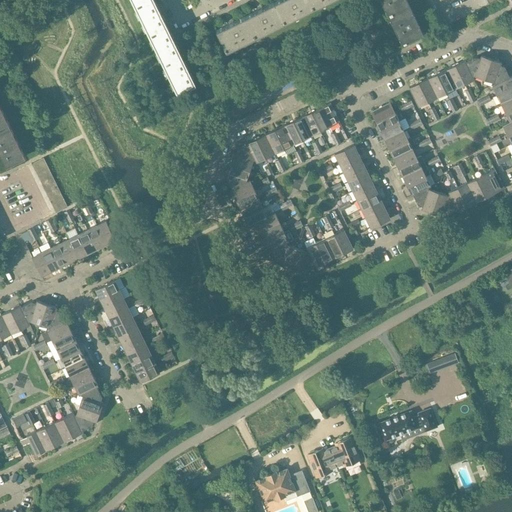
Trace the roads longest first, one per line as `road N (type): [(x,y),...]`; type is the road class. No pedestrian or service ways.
road 1 (unclassified): [(103,511),(193,441),(511,257)]
road 2 (residential): [(217,207),(207,183),(223,135),(327,84),(346,96)]
road 3 (residential): [(346,96),(461,40),(511,52)]
road 4 (residential): [(67,287),(217,207)]
road 5 (residential): [(414,230),(346,96)]
